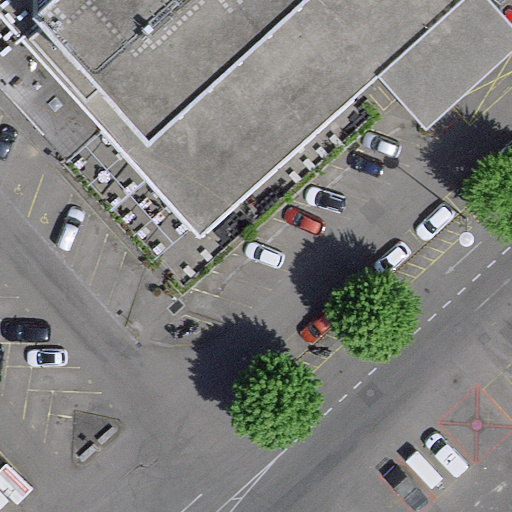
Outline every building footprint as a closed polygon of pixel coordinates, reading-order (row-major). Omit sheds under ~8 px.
[(410,32),(381,0),(260,0),(142,105),(48,0),(8,0),(4,4),(30,33),(68,75),(108,120),(200,222),(410,32)] [(48,0),(142,105),(260,0),(48,0)] [(481,0),(480,0),(381,0),(410,32),(426,49),(481,0)] [(0,7),(0,59),(30,33),(4,4),(0,7)] [(68,75),(30,33),(0,59),(0,86),(24,114),(51,90),(68,75)] [(68,75),(51,90),(68,110),(58,118),(81,144),(108,120),(68,75)] [(51,90),(24,114),(65,159),(81,144),(58,118),(68,110),(51,90)]
